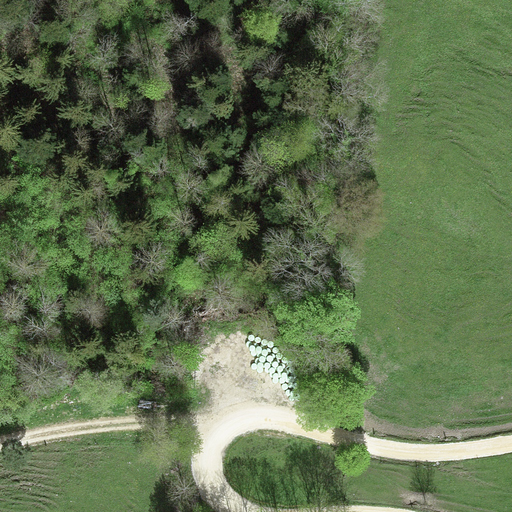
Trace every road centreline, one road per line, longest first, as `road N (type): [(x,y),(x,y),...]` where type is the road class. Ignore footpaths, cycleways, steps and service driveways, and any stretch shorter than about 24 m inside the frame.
road 1 (track): [(247,511),(217,491),(208,473),(214,442),(247,418),(290,420),(388,448),(511,444)]
road 2 (track): [(0,444),(97,425),(198,420),(224,428)]
